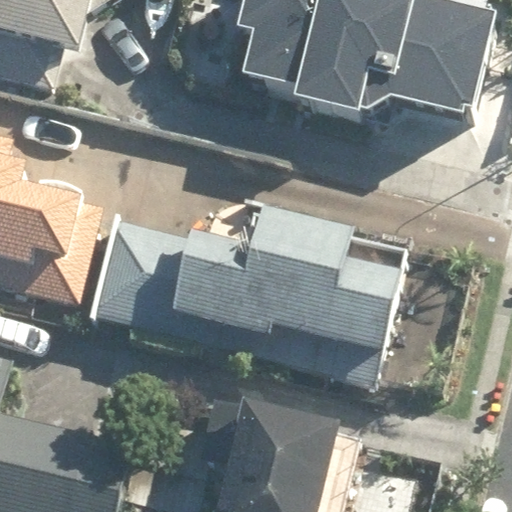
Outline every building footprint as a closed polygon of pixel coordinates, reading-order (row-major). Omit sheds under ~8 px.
[(0,0),(0,88),(50,100),(56,73),(78,78),(95,5),(139,15),(142,0),(0,0)] [(366,120),(469,147),(501,28),(393,0),(292,0),(293,1),(288,0),(253,0),(240,52),(258,56),(245,104),(299,119),(295,137),(357,153),(366,120)] [(25,188),(13,185),(19,156),(0,152),(0,300),(78,319),(99,230),(20,211),(25,188)] [(352,287),(359,262),(282,243),(289,217),(266,212),(242,206),(228,210),(218,218),(211,232),(208,249),(209,264),(122,242),(98,336),(378,407),(405,301),(352,287)] [(0,511),(111,511),(85,505),(99,447),(7,425),(18,377),(0,373),(0,511)] [(348,511),(365,460),(210,411),(189,477),(229,490),(221,511),(348,511)]
